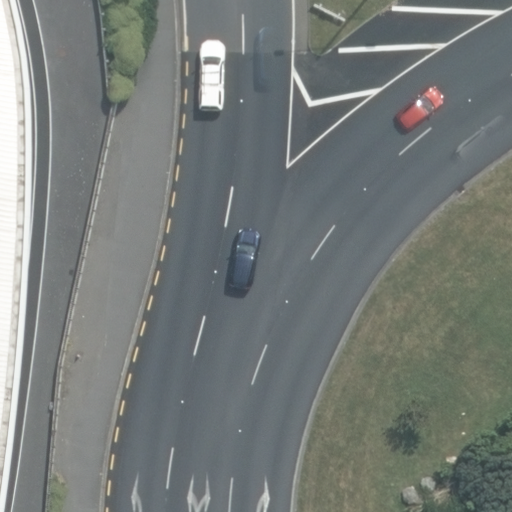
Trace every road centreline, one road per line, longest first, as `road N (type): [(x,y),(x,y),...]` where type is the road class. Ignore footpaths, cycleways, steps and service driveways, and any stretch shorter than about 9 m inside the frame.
road 1 (trunk): [(272,254),(336,163),(416,86),(511,25)]
road 2 (trunk): [(200,511),(209,429),(233,339),(272,254)]
road 3 (trunk): [(272,254),(266,0)]
